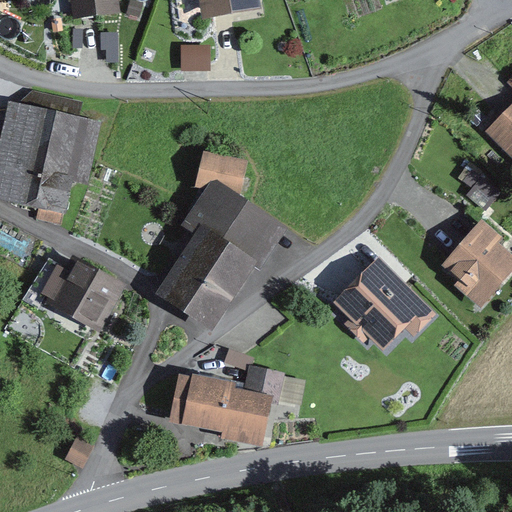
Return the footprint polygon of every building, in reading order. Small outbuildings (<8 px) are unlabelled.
[(74,0),(76,17),(116,12),(114,0),(74,0)] [(252,4),(251,0),(206,0),(208,11),(252,4)] [(84,183),(95,134),(74,130),(76,123),(12,109),(0,162),(0,192),(41,201),(38,216),(61,221),(66,200),(60,199),(63,181),(68,182),(69,180),(84,183)] [(511,152),(511,110),(491,131),(511,152)] [(179,150),(139,142),(134,168),(174,178),(179,150)] [(243,164),(207,157),(201,184),(236,192),(243,164)] [(189,226),(207,238),(248,264),(273,227),(215,188),(189,226)] [(482,294),(511,262),(479,234),(468,247),(472,251),(464,259),(460,256),(450,267),(482,294)] [(224,300),(248,264),(207,238),(196,253),(191,249),(177,269),(183,273),(170,293),(207,318),(221,298),(224,300)] [(108,322),(120,301),(115,298),(121,288),(73,261),(66,274),(59,270),(46,293),(59,300),(58,301),(94,321),(97,316),(108,322)] [(382,340),(417,305),(400,288),(393,295),(373,274),(344,303),(382,340)] [(251,368),(245,394),(269,400),(277,401),(282,375),(251,368)] [(259,442),(269,400),(245,394),(245,395),(212,388),(214,380),(198,376),(195,384),(182,381),(174,418),(220,428),(218,434),(259,442)] [(94,447),(77,437),(64,460),(82,470),(94,447)]
